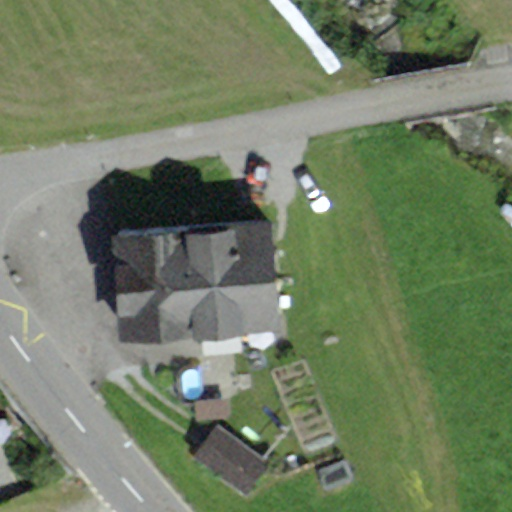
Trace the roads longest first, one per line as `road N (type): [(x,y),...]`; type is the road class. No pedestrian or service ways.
road 1 (residential): [(0,186),(62,165),(511,84)]
road 2 (secondary): [(154,511),(0,314)]
